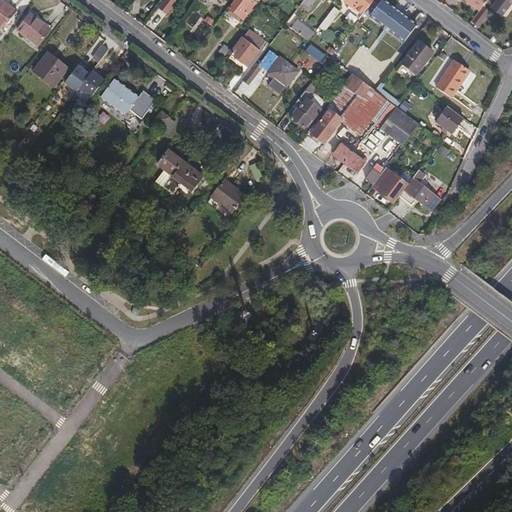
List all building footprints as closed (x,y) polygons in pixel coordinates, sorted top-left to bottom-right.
[(0,0),(0,28),(5,32),(18,15),(0,0)] [(165,15),(176,1),(174,0),(164,0),(157,9),(165,15)] [(234,0),(228,8),(243,19),(255,3),(251,0),(234,0)] [(374,12),(383,1),(381,0),(374,0),(369,8),(374,12)] [(465,0),(479,11),(487,0),(465,0)] [(511,0),(495,0),(489,7),(500,16),(511,0)] [(404,43),(416,27),(383,1),(374,12),(371,17),(404,43)] [(338,11),(337,12),(333,8),(327,16),(336,23),(343,15),(338,11)] [(471,22),(478,27),(486,18),(479,12),(471,22)] [(38,49),(50,33),(31,18),(19,34),(38,49)] [(308,41),(314,33),(297,20),(291,28),(308,41)] [(258,52),(264,43),(249,30),(242,39),(258,52)] [(246,66),(258,52),(242,39),(231,54),(246,66)] [(416,75),(432,54),(418,43),(401,64),(416,75)] [(446,58),(453,47),(447,43),(440,54),(446,58)] [(321,61),(324,56),(309,45),(306,49),(321,61)] [(54,90),(69,72),(49,57),(35,75),(54,90)] [(285,86),(296,71),(280,58),(268,73),(285,86)] [(457,88),(469,70),(454,60),(436,88),(452,98),(458,89),(457,88)] [(248,86),(258,74),(252,69),(242,81),(248,86)] [(78,95),(91,78),(79,70),(67,87),(78,95)] [(95,96),(106,82),(94,74),(84,88),(95,96)] [(386,100),(374,91),(352,75),(308,132),(323,144),(341,121),(360,135),(386,100)] [(115,83),(114,81),(103,94),(105,96),(115,83)] [(128,114),(131,111),(133,112),(146,95),(143,93),(138,100),(115,83),(105,96),(128,114)] [(310,98),(317,89),(311,83),(286,115),(303,129),(306,124),(309,126),(321,109),(310,100),(309,99),(309,98),(310,98)] [(143,120),(156,103),(146,95),(133,112),(143,120)] [(101,102),(123,120),(128,114),(105,96),(101,102)] [(418,124),(397,108),(390,104),(388,106),(389,108),(381,118),(386,122),(380,129),(402,145),(418,124)] [(450,134),(461,118),(446,106),(434,121),(450,134)] [(165,130),(172,121),(164,114),(157,124),(165,130)] [(355,154),(353,156),(340,146),(333,156),(350,169),(356,174),(364,164),(357,159),(358,157),(355,154)] [(440,159),(444,152),(436,146),(432,152),(440,159)] [(170,155),(160,168),(175,180),(185,166),(170,155)] [(196,195),(206,182),(185,166),(175,180),(167,191),(177,200),(187,187),(196,195)] [(376,166),(365,180),(372,186),(383,171),(376,166)] [(372,186),(394,203),(403,190),(408,184),(386,167),(383,171),(372,186)] [(416,173),(408,184),(403,190),(431,211),(440,199),(415,181),(419,176),(416,173)] [(233,216),(246,199),(227,184),(214,201),(233,216)]
